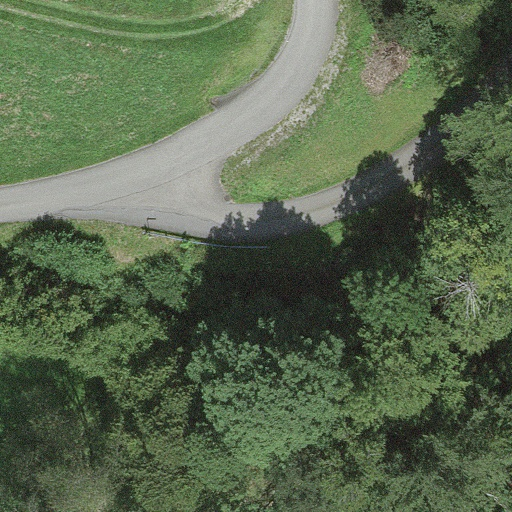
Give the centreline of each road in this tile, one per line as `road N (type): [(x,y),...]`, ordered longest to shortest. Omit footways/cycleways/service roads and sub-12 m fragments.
road 1 (unclassified): [(511,84),(424,163),(320,208),(221,221),(161,193),(138,169)]
road 2 (unclassified): [(138,169),(204,144),(258,110),(290,78),(305,48),(311,0)]
road 3 (unclassified): [(138,169),(0,202)]
